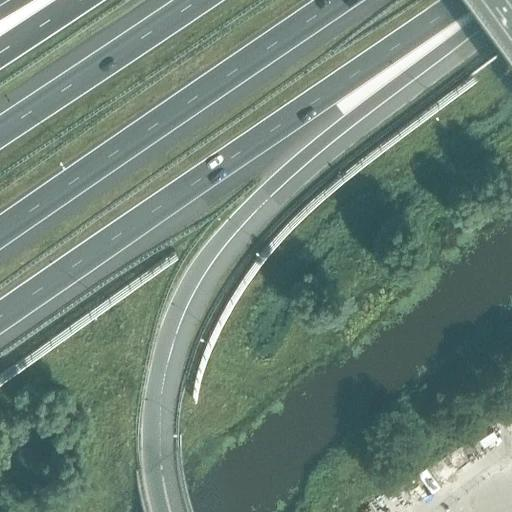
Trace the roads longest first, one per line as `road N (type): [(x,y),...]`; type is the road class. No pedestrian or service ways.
road 1 (motorway): [(164,511),(153,434),(158,377),(171,325),(212,248),(281,176),(501,0)]
road 2 (motorway): [(0,318),(469,0)]
road 3 (motorway): [(0,231),(332,0)]
road 4 (motorway): [(193,0),(0,132)]
